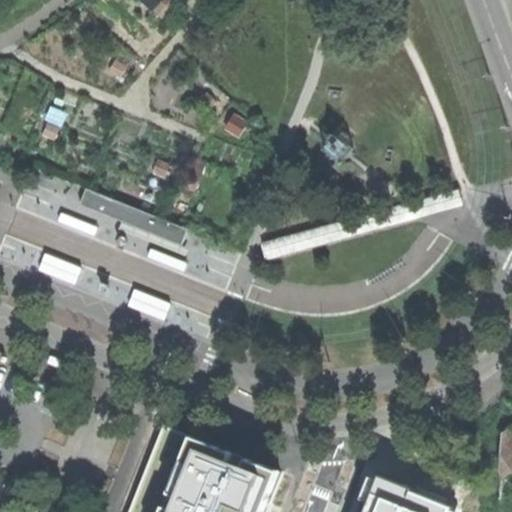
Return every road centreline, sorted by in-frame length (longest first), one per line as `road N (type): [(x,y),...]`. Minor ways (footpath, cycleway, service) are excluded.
road 1 (residential): [(511,283),(473,326),(423,362),(376,377),(317,380),(264,373),(0,268)]
road 2 (residential): [(0,313),(267,420),(351,423)]
road 3 (residential): [(351,423),(431,404),(511,356)]
